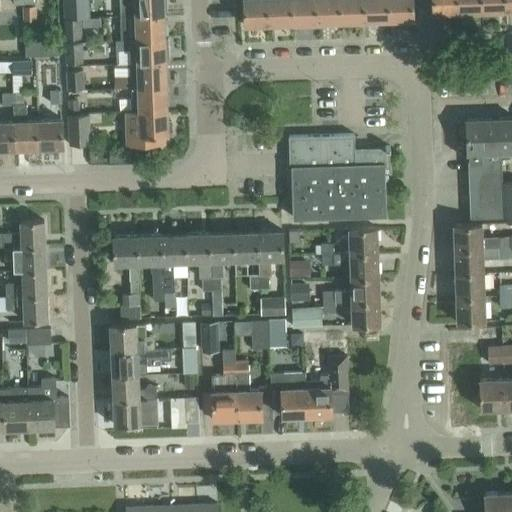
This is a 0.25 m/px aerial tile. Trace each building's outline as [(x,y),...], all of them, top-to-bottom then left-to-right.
[(81,14),(80,0),(63,0),(64,14),(81,14)] [(119,0),(120,15),(164,14),(163,0),(119,0)] [(270,23),(268,0),(244,0),(245,24),(270,23)] [(268,0),(270,23),(294,22),(292,0),(268,0)] [(316,0),(292,0),(294,22),(318,21),(316,0)] [(340,0),(316,0),(318,21),(342,20),(340,0)] [(340,0),(342,20),(366,19),(365,0),(340,0)] [(390,19),(389,0),(365,0),(366,19),(390,19)] [(389,0),(390,19),(414,18),(413,0),(389,0)] [(458,11),(457,0),(433,0),(434,12),(458,11)] [(457,0),(458,11),(482,10),(481,0),(457,0)] [(506,0),(481,0),(482,10),(506,10),(506,0)] [(36,4),(22,4),(23,18),(37,18),(36,4)] [(120,15),(121,39),(165,38),(164,14),(120,15)] [(81,17),(64,17),(63,17),(64,38),(82,37),(81,17)] [(82,19),(81,29),(100,29),(100,20),(82,19)] [(166,61),(165,38),(116,39),(117,47),(130,46),(131,63),(166,61)] [(65,41),(66,58),(82,58),(82,40),(65,41)] [(11,61),(12,71),(12,91),(13,91),(22,91),(22,74),(31,74),(31,59),(11,59),(11,61)] [(132,87),(167,86),(166,61),(131,63),(132,87)] [(11,63),(0,62),(0,74),(11,75),(11,63)] [(66,89),(67,89),(84,89),(83,68),(66,69),(66,89)] [(167,86),(132,87),(133,110),(133,111),(167,110),(167,86)] [(51,102),(62,102),(61,89),(50,90),(51,102)] [(2,104),(14,103),(13,91),(12,91),(2,92),(2,104)] [(23,91),(22,91),(13,91),(14,103),(14,120),(15,148),(40,147),(38,119),(27,119),(26,103),(24,103),(23,91)] [(127,144),(165,143),(165,134),(168,134),(168,130),(172,130),(172,121),(168,121),(167,110),(133,111),(133,110),(126,111),(127,144)] [(78,114),(68,114),(70,144),(90,143),(89,121),(101,120),(101,113),(78,114)] [(467,152),(469,152),(500,151),(511,150),(511,116),(466,118),(466,120),(456,120),(457,152),(467,152)] [(38,119),(40,147),(64,146),(62,118),(38,119)] [(0,148),(15,148),(14,120),(0,120),(0,148)] [(355,147),(354,142),(354,133),(288,135),(289,168),(292,168),(293,217),(386,213),(384,166),(390,166),(390,150),(391,150),(391,145),(355,147)] [(500,151),(469,152),(471,217),(502,216),(501,181),(500,151)] [(502,216),(511,215),(511,180),(501,181),(502,216)] [(0,246),(45,244),(44,220),(21,220),(21,236),(14,236),(14,233),(4,233),(0,232),(0,246)] [(453,224),(454,248),(483,247),(482,223),(453,224)] [(349,252),(378,251),(377,226),(349,227),(349,252)] [(258,258),(257,231),(257,230),(234,231),(235,259),(258,258)] [(259,287),(259,288),(267,287),(267,273),(270,273),(269,258),(281,258),(281,230),(257,231),(258,258),(258,273),(259,287)] [(209,232),(211,260),(235,259),(234,231),(209,232)] [(185,233),(186,261),(198,260),(198,277),(202,277),(202,289),(212,289),(211,275),(211,260),(209,232),(185,233)] [(185,233),(162,234),(163,291),(172,290),(171,261),(186,261),(185,233)] [(509,236),(498,236),(498,246),(510,246),(511,245),(511,233),(509,234),(509,236)] [(139,278),(138,262),(137,234),(113,235),(114,263),(129,263),(129,278),(139,278)] [(162,234),(137,234),(138,262),(153,262),(154,299),(164,298),(163,291),(162,234)] [(322,253),(334,252),(334,242),(322,242),(322,253)] [(46,269),(45,244),(0,246),(0,258),(12,258),(13,270),(23,270),(46,269)] [(483,258),(499,258),(498,246),(483,247),(454,248),(455,272),(483,271),(483,258)] [(510,246),(498,246),(499,258),(510,257),(510,246)] [(350,276),(378,275),(378,251),(349,252),(334,252),(322,253),(322,264),(350,263),(350,276)] [(310,259),(289,257),(287,277),(308,279),(310,259)] [(47,294),(46,269),(23,270),(23,286),(15,286),(15,282),(6,283),(7,295),(47,294)] [(456,296),(484,296),(483,271),(455,272),(456,296)] [(259,287),(258,273),(249,273),(250,288),(259,287)] [(222,315),(222,314),(221,289),(220,289),(220,275),(211,275),(212,289),(213,315),(222,315)] [(335,300),(351,299),(379,299),(378,275),(350,276),(351,288),(335,289),(323,290),(323,300),(335,300)] [(140,292),(139,278),(129,278),(129,292),(140,292)] [(290,301),(319,302),(319,281),(290,279),(290,301)] [(500,295),(511,295),(511,284),(499,284),(500,295)] [(129,292),(122,292),(122,304),(120,304),(121,317),(141,316),(140,292),(129,292)] [(47,294),(7,295),(7,309),(16,308),(16,304),(24,304),(24,320),(47,319),(47,294)] [(511,295),(500,295),(500,306),(511,305),(511,295)] [(484,296),(456,296),(456,321),(485,320),(484,296)] [(379,299),(351,299),(352,324),(380,323),(379,299)] [(335,300),(323,300),(323,312),(335,311),(335,300)] [(317,325),(321,325),(320,304),(291,306),(292,326),(317,325)] [(285,317),(268,317),(268,318),(269,345),(286,345),(285,317)] [(251,347),(269,347),(268,318),(250,319),(251,347)] [(214,319),(200,320),(201,349),(214,349),(214,319)] [(153,335),(145,336),(144,323),(109,324),(110,349),(154,348),(154,347),(153,335)] [(231,339),(231,323),(217,324),(218,339),(231,339)] [(51,343),(50,326),(25,327),(26,342),(26,344),(26,356),(41,356),(40,343),(51,343)] [(482,331),(482,343),(497,343),(497,331),(482,331)] [(293,333),(292,346),(323,350),(325,337),(293,333)] [(511,342),(501,343),(502,362),(511,361),(511,342)] [(502,362),(501,343),(487,344),(488,362),(502,362)] [(111,374),(139,373),(138,372),(147,372),(146,365),(160,364),(160,357),(170,356),(170,347),(154,347),(154,348),(110,349),(111,374)] [(212,390),(202,391),(203,411),(211,411),(211,421),(237,420),(235,352),(234,348),(222,348),(223,372),(211,373),(212,390)] [(250,351),(235,352),(237,420),(262,419),(261,390),(249,391),(248,362),(252,362),(252,353),(250,351)] [(305,371),(307,415),(331,414),(330,389),(346,389),(345,355),(328,356),(329,372),(319,372),(319,380),(305,380),(305,371)] [(307,415),(305,371),(270,372),(271,406),(282,405),(282,416),(307,415)] [(139,389),(139,373),(111,374),(112,399),(156,398),(156,397),(156,385),(147,385),(147,388),(139,389)] [(54,426),(54,425),(69,424),(68,395),(56,396),(55,377),(41,377),(41,386),(28,386),(28,398),(29,427),(54,426)] [(511,377),(502,378),(504,408),(511,407),(511,377)] [(479,409),(504,408),(502,378),(478,379),(479,409)] [(4,393),(5,428),(29,427),(28,398),(13,399),(13,393),(4,393)] [(197,395),(184,396),(185,408),(185,421),(199,421),(197,395)] [(157,423),(157,414),(156,398),(112,399),(113,425),(157,423)] [(507,511),(507,492),(482,493),(483,511),(507,511)] [(194,504),(194,511),(218,511),(218,503),(194,504)]
